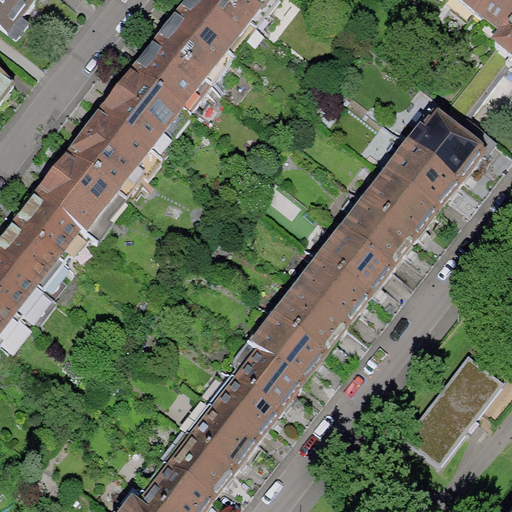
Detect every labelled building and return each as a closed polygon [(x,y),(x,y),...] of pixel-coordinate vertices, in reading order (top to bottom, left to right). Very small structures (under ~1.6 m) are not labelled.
[(22,38),(29,30),(21,24),(34,7),(25,0),(0,0),(0,33),(16,46),(22,38)] [(194,0),(184,14),(179,20),(234,62),(256,34),(250,29),(212,0),(194,0)] [(212,0),(250,29),(259,18),(265,23),(280,3),(275,0),(212,0)] [(426,0),(442,12),(451,1),(474,19),(489,0),(426,0)] [(481,33),(498,47),(511,29),(511,0),(489,0),(474,19),(485,28),(481,33)] [(214,76),(220,80),(234,62),(179,20),(161,43),(156,49),(205,87),(214,76)] [(511,29),(498,47),(449,111),(465,124),(508,69),(511,72),(511,29)] [(183,115),(189,120),(203,102),(197,98),(205,87),(156,49),(138,72),(134,77),(183,115)] [(102,119),(162,166),(176,147),(165,139),(183,115),(134,77),(110,108),(102,119)] [(0,106),(14,89),(0,78),(0,106)] [(484,161),(495,147),(467,125),(457,138),(429,115),(414,135),(419,139),(411,150),(460,188),(476,167),(482,159),(484,161)] [(77,150),(69,160),(118,198),(136,175),(148,184),(162,166),(102,119),(77,150)] [(383,175),(437,217),(442,211),(460,188),(411,150),(402,161),(397,157),(383,175)] [(45,192),(37,201),(92,244),(97,248),(112,230),(100,221),(118,198),(69,160),(45,192)] [(421,239),(437,217),(383,175),(369,192),(375,197),(366,208),(415,246),(421,239)] [(76,265),(92,244),(37,201),(21,222),(15,229),(64,267),(69,262),(74,265),(76,265)] [(338,232),(392,275),(398,267),(415,246),(366,208),(357,219),(352,214),(338,232)] [(64,267),(15,229),(0,248),(0,261),(43,295),(64,267)] [(392,275),(338,232),(315,261),(321,265),(370,303),(376,296),(392,275)] [(0,306),(21,323),(43,295),(0,261),(0,306)] [(321,265),(313,276),(307,272),(293,290),(347,332),(353,325),(370,303),(321,265)] [(331,353),(347,332),(293,290),(271,319),(325,361),(331,353)] [(0,349),(21,323),(0,306),(0,349)] [(325,361),(271,319),(248,347),(254,352),(303,390),(308,382),(325,361)] [(231,380),(280,419),(286,411),(303,390),(254,352),(231,380)] [(404,443),(439,471),(504,387),(468,360),(404,443)] [(263,440),(280,419),(231,380),(209,409),(258,447),(263,440)] [(186,438),(235,476),(241,469),(258,447),(209,409),(186,438)] [(186,438),(164,467),(213,505),(218,498),(235,476),(186,438)] [(207,511),(213,505),(164,467),(142,496),(162,511),(207,511)] [(128,511),(162,511),(142,496),(128,511)]
